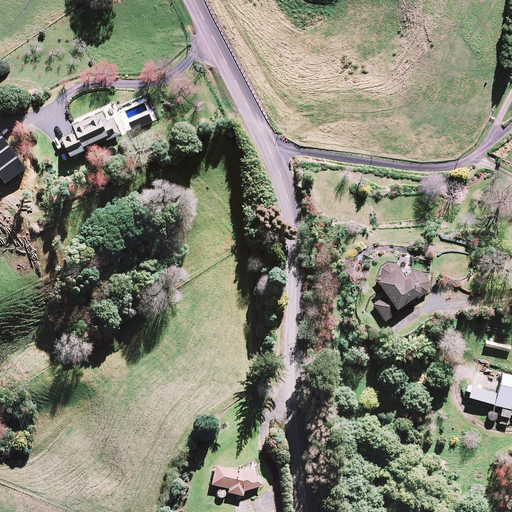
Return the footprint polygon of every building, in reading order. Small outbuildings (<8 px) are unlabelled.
[(114,118),(108,120),(104,111),(73,125),(76,131),(62,137),(70,156),(113,138),(121,134),(114,118)] [(0,159),(12,147),(0,136),(0,159)] [(415,269),(404,276),(396,263),(388,262),(378,268),(377,278),(386,293),(373,302),(384,319),(429,291),(432,282),(426,271),(415,269)] [(506,344),(486,339),(484,346),(505,350),(506,344)] [(511,375),(501,373),(494,404),(511,407),(511,375)] [(490,390),(477,387),(474,399),(487,402),(490,390)] [(227,493),(241,495),(242,488),(249,487),(259,485),(256,470),(239,470),(214,465),(210,484),(228,489),(227,493)] [(260,511),(257,497),(236,503),(237,511),(260,511)]
